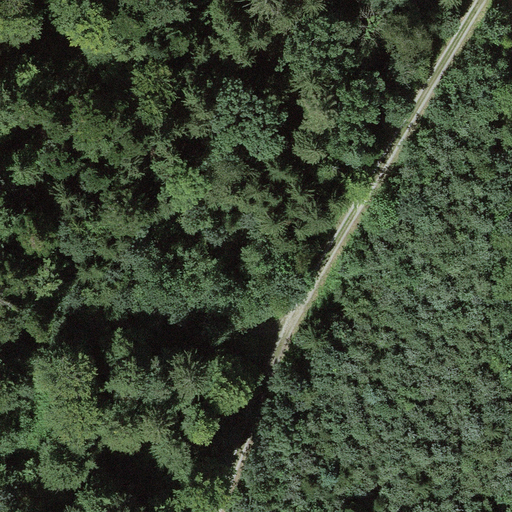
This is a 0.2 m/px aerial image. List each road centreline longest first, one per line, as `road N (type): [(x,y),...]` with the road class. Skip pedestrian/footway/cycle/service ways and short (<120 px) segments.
road 1 (track): [(267,350),(478,0)]
road 2 (track): [(0,95),(267,350)]
road 3 (track): [(267,350),(219,511)]
